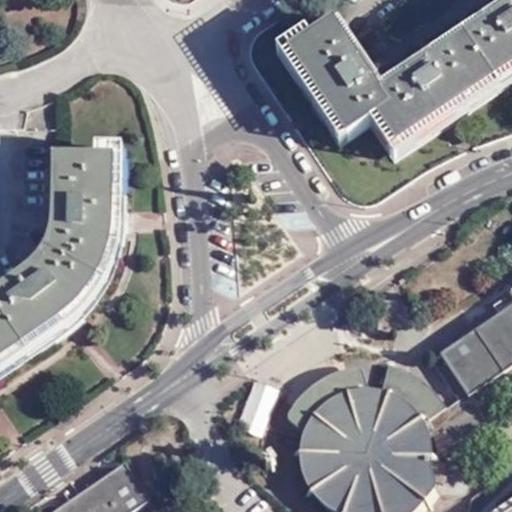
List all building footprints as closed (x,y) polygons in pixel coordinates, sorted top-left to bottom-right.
[(326,22),(283,50),(343,133),(373,111),(393,138),(511,52),(511,0),(496,0),(374,88),(326,22)] [(111,233),(112,159),(54,159),(54,191),(59,190),(58,231),(52,250),(49,254),(47,258),(44,262),(41,266),(38,269),(34,273),(31,276),(27,279),(0,297),(0,364),(45,333),(57,323),(69,314),(73,310),(77,306),(81,301),(84,297),(88,292),(91,287),(94,282),(97,277),(99,272),(102,266),(104,261),(106,255),(108,250),(109,244),(110,239),(111,233)] [(445,356),(468,390),(511,361),(511,289),(499,298),(504,307),(508,313),(445,356)] [(433,354),(460,396),(468,390),(445,356),(508,313),(504,307),(433,354)] [(451,441),(484,419),(474,404),(476,403),(468,390),(460,396),(444,407),(440,401),(435,395),(430,389),(425,384),(416,377),(411,374),(406,371),(400,369),(393,366),(386,364),(378,392),(371,391),(366,391),(359,391),(355,374),(355,373),(344,375),(335,378),(328,381),(321,385),(312,391),(302,401),(296,409),(292,415),(291,416),(303,425),(306,427),(305,428),(302,436),(301,444),(300,448),(300,449),(299,454),(300,459),(300,464),(301,469),(303,474),(304,479),(307,483),(309,488),(316,497),(323,504),(329,508),(334,511),(336,511),(409,511),(428,492),(431,487),(424,477),(425,474),(426,468),(426,459),(426,446),(424,438),(441,427),(451,441)] [(263,429),(272,402),(254,396),(245,423),(263,429)] [(436,451),(451,441),(441,427),(427,437),(436,451)] [(511,442),(471,470),(481,484),(511,463),(511,442)] [(119,473),(60,511),(136,511),(142,508),(119,473)] [(511,511),(511,494),(495,500),(499,511),(511,511)]
